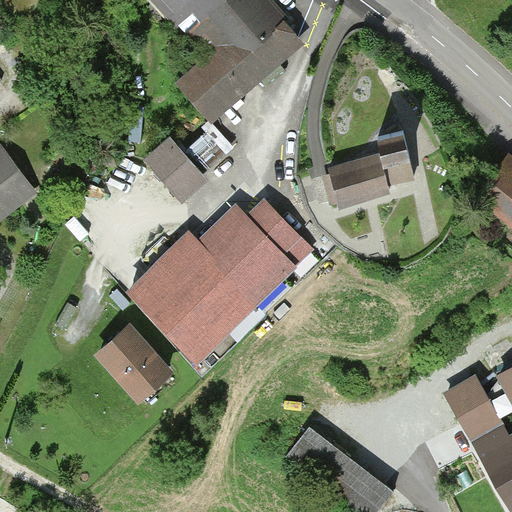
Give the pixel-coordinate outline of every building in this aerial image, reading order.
[(299,42),(261,0),(155,0),(207,59),(183,80),(214,116),(299,42)] [(381,154),(329,171),(340,210),(391,193),(389,187),(415,182),(404,130),(378,137),(381,154)] [(173,141),(150,160),(183,200),(206,181),(173,141)] [(0,153),(0,218),(32,193),(0,153)] [(511,165),(482,203),(511,226),(511,237),(510,240),(511,240),(511,165)] [(306,251),(262,204),(243,222),(232,210),(194,245),(186,236),(130,289),(193,356),(306,251)] [(127,331),(99,358),(141,402),(170,375),(127,331)] [(479,378),(448,394),(511,511),(511,373),(503,379),(511,395),(511,436),(511,437),(479,378)] [(309,431),(289,458),(361,511),(373,511),(390,491),(309,431)]
